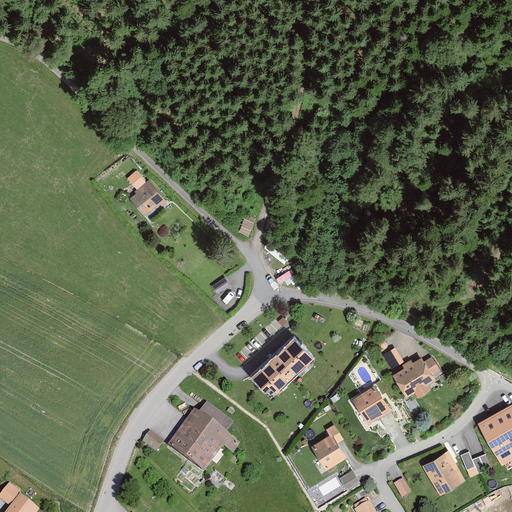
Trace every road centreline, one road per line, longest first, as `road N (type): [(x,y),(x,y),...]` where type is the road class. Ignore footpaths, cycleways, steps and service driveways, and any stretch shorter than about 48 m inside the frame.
road 1 (unclassified): [(104,511),(124,454),(155,401),(275,295),(363,309),(495,378)]
road 2 (track): [(0,33),(23,45),(252,257)]
road 3 (track): [(252,257),(302,98),(297,0)]
road 4 (residential): [(495,378),(453,431),(385,463),(379,477),(396,511)]
